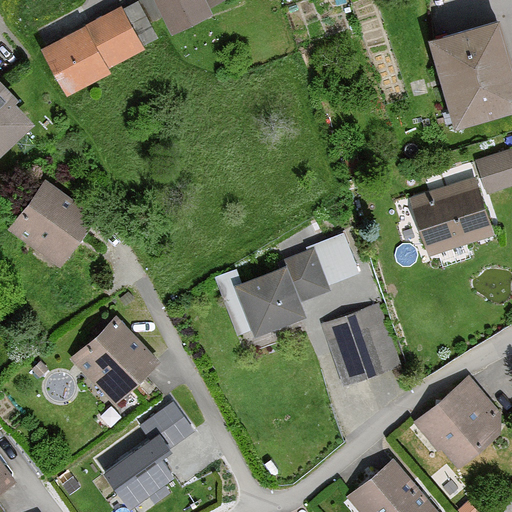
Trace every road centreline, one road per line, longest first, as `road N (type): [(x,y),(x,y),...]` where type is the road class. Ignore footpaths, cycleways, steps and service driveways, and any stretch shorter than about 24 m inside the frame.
road 1 (residential): [(511,338),(294,500),(261,505)]
road 2 (residential): [(261,505),(142,287)]
